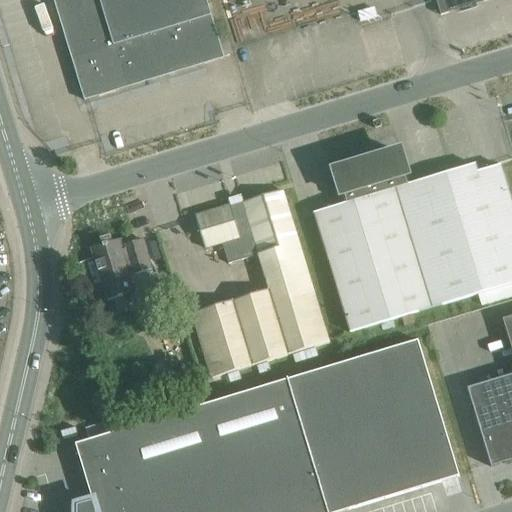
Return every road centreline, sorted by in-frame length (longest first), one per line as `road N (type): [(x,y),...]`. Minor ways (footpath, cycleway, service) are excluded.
road 1 (unclassified): [(29,205),(511,60)]
road 2 (secondary): [(0,496),(39,335),(44,269),(29,205)]
